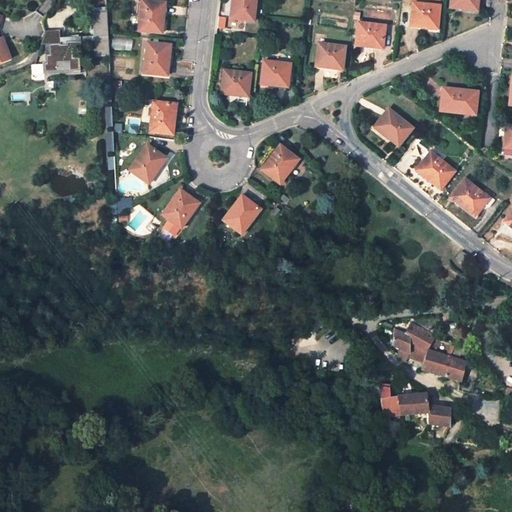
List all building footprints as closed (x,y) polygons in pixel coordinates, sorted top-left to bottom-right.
[(162,3),(141,0),(137,31),(160,34),(162,23),(160,22),(162,3)] [(255,0),(234,0),(234,8),(231,8),(230,19),(253,22),(255,0)] [(477,0),(450,0),(449,8),(460,9),(460,7),(476,8),(477,0)] [(440,6),(412,3),(410,25),(426,27),(426,28),(437,30),(440,6)] [(95,56),(110,55),(108,12),(94,13),(95,56)] [(384,26),(358,23),(355,46),(365,48),(365,46),(382,48),(384,26)] [(79,38),(59,38),(59,30),(44,31),(44,44),(50,44),(51,55),(47,55),(47,64),(44,64),(45,72),(80,71),(79,58),(72,59),(72,44),(80,43),(79,38)] [(0,63),(10,60),(3,37),(1,38),(0,38),(0,63)] [(170,45),(145,42),(142,73),(164,76),(167,56),(168,56),(170,45)] [(345,47),(317,43),(315,67),(331,68),(331,69),(342,71),(345,47)] [(290,64),(263,61),(260,85),(271,86),(271,85),(287,86),(290,64)] [(251,74),(223,71),(221,93),(237,94),(237,96),(247,98),(251,74)] [(477,92),(442,88),(439,110),(460,111),(459,114),(475,115),(477,92)] [(173,103),(152,100),(148,132),(173,135),(174,124),(171,123),(173,103)] [(388,108),(375,126),(390,138),(389,139),(398,146),(413,128),(388,108)] [(511,125),(506,125),(506,127),(504,138),(503,147),(511,148),(511,125)] [(388,140),(389,139),(390,138),(375,126),(373,128),(388,140)] [(275,141),(280,145),(285,138),(281,134),(275,141)] [(146,144),(128,170),(147,184),(155,174),(153,173),(164,157),(146,144)] [(297,158),(280,145),(261,169),(279,184),(286,175),(285,174),(297,158)] [(511,148),(503,147),(499,147),(499,155),(511,156),(511,148)] [(431,182),(439,190),(454,171),(430,152),(416,169),(432,181),(431,182)] [(153,173),(155,174),(156,175),(167,159),(164,157),(153,173)] [(285,174),(286,175),(288,176),(300,160),(297,158),(285,174)] [(430,184),(431,182),(432,181),(416,169),(415,172),(430,184)] [(464,179),(450,198),(458,204),(459,203),(475,215),(488,198),(464,179)] [(197,201),(180,189),(161,214),(180,228),(187,219),(185,218),(197,201)] [(241,195),(222,220),(241,235),(247,226),(246,225),(258,209),(241,195)] [(185,218),(187,219),(188,220),(200,204),(197,201),(185,218)] [(459,203),(458,204),(457,206),(473,217),(475,215),(459,203)] [(261,211),(258,209),(246,225),(247,226),(249,227),(261,211)] [(468,257),(461,251),(455,259),(462,264),(468,257)] [(406,334),(393,330),(392,346),(408,353),(407,357),(423,363),(421,370),(460,382),(470,350),(448,342),(418,327),(410,323),(406,334)] [(426,394),(390,397),(389,388),(378,387),(382,417),(427,414),(428,424),(450,428),(450,409),(442,407),(436,406),(427,405),(426,394)]
